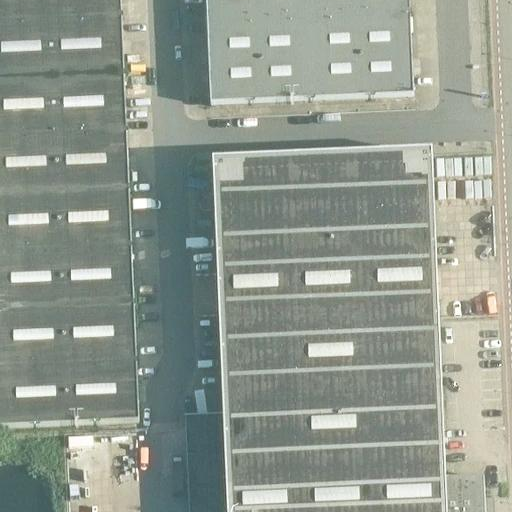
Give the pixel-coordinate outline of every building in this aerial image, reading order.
[(119,0),(0,0),(0,26),(120,22),(119,0)] [(308,0),(206,0),(207,26),(309,22),(308,0)] [(409,0),(308,0),(309,22),(411,18),(409,0)] [(411,18),(309,22),(312,103),(414,99),(411,18)] [(120,22),(0,26),(0,83),(123,79),(120,22)] [(309,22),(207,26),(211,107),(312,103),(309,22)] [(123,79),(0,83),(0,141),(125,136),(123,79)] [(125,136),(0,141),(0,198),(128,194),(125,136)] [(491,511),(491,501),(484,500),(483,480),(448,482),(433,157),(215,166),(225,407),(225,417),(188,420),(191,511),(491,511)] [(128,194),(0,198),(0,256),(130,251),(128,194)] [(130,251),(0,256),(0,313),(133,309),(130,251)] [(133,309),(0,313),(0,371),(135,366),(133,309)] [(135,366),(0,371),(0,429),(138,425),(135,366)]
